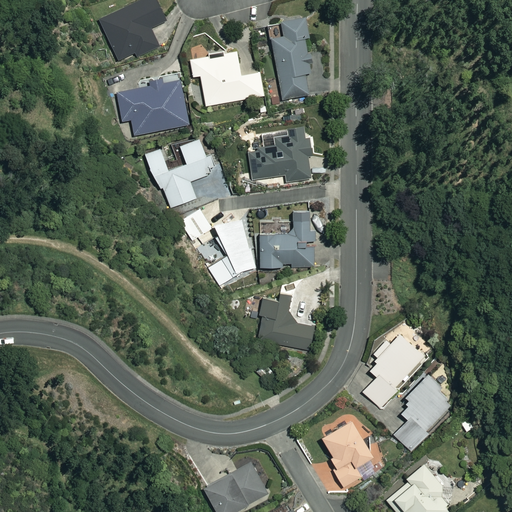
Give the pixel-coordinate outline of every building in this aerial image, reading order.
[(166,21),(155,0),(144,0),(100,21),(119,61),(135,53),(137,57),(159,47),(150,29),(166,21)] [(316,94),(306,39),(310,39),(306,18),(280,23),(282,37),(271,39),(283,100),(316,94)] [(192,77),(200,75),(205,106),(265,96),(261,71),(240,75),(236,53),(190,61),(192,77)] [(122,122),(131,120),(134,136),(188,125),(179,81),(116,93),(122,122)] [(285,182),(311,178),(308,157),(312,157),(310,138),(306,139),(304,128),(288,130),(289,135),(273,137),(274,146),(257,148),(257,151),(249,152),(253,180),(284,176),(285,182)] [(204,157),(197,139),(179,146),(186,164),(168,171),(159,149),(144,155),(157,189),(162,187),(170,207),(196,197),(190,182),(208,175),(206,169),(212,167),(208,156),(204,157)] [(199,210),(181,221),(192,239),(211,228),(199,210)] [(293,214),(293,234),(260,235),(260,268),(281,267),(281,264),(292,264),(292,267),(314,267),(314,234),(308,234),(307,213),(293,214)] [(251,248),(248,249),(241,219),(213,226),(234,272),(255,268),(251,248)] [(290,297),(263,293),(259,315),(262,316),(258,341),(309,349),(313,327),(286,322),(290,297)] [(370,371),(376,377),(363,392),(381,409),(399,390),(396,388),(425,356),(399,333),(390,343),(386,340),(373,355),(376,358),(373,361),(377,364),(370,371)] [(405,397),(408,400),(405,403),(408,406),(400,415),(407,421),(394,434),(411,450),(429,432),(427,431),(452,404),(437,390),(440,387),(426,375),(405,397)] [(364,477),(357,465),(371,457),(350,420),(319,438),(336,468),(332,470),(342,489),(364,477)] [(252,461),(206,487),(219,511),(231,511),(269,491),(252,461)] [(395,511),(448,511),(455,507),(422,466),(405,479),(408,482),(386,500),(395,511)]
